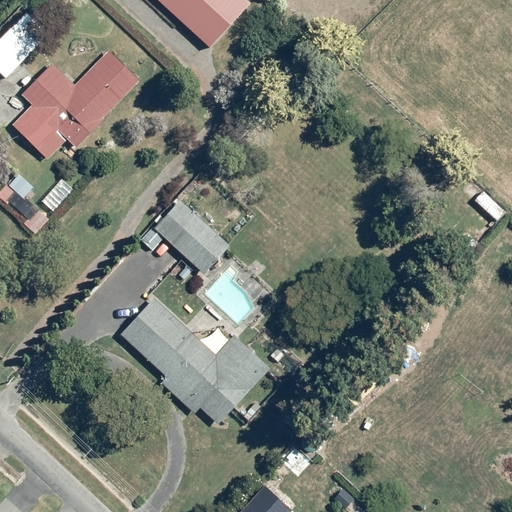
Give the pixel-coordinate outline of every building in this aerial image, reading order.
[(253,2),(250,0),(158,0),(209,47),(253,2)] [(50,34),(28,12),(0,40),(0,72),(6,79),(50,34)] [(76,83),(53,62),(21,93),(33,104),(13,125),(49,160),(68,139),(78,148),(143,81),(109,50),(76,83)] [(181,202),(157,227),(155,225),(141,240),(146,245),(152,250),(165,236),(205,273),(230,246),(181,202)] [(50,219),(37,207),(22,222),(35,234),(50,219)] [(217,353),(156,298),(121,335),(222,425),(274,368),(235,335),(217,353)] [(291,511),(292,511),(264,487),(242,511),(291,511)]
